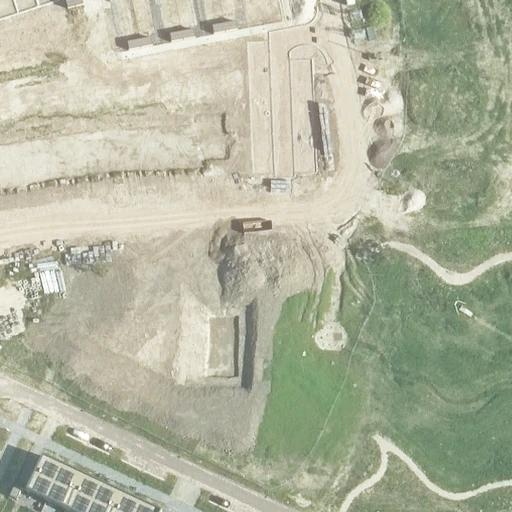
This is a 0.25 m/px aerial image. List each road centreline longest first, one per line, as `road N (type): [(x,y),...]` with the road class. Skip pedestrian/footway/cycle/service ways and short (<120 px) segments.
road 1 (residential): [(0,241),(150,218),(309,214),(341,202)]
road 2 (residential): [(0,384),(282,511)]
road 3 (residential): [(341,202),(356,183),(321,0)]
road 4 (residential): [(341,202),(398,196),(511,134)]
